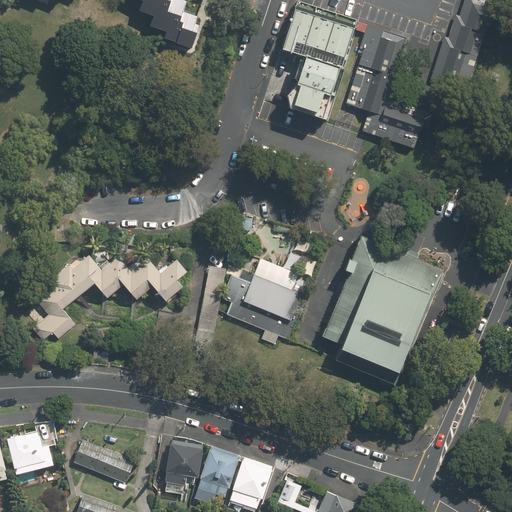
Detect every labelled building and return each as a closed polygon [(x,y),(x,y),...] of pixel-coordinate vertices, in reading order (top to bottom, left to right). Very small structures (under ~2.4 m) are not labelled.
[(142,0),(143,0),(139,11),(154,16),(150,26),(167,31),(165,38),(188,46),(186,51),(192,53),(201,27),(196,25),(199,17),(184,12),(188,1),(185,0),(142,0)] [(296,0),(281,49),(306,57),(297,86),(289,95),(290,107),(325,118),(356,19),(296,0)] [(441,35),(427,78),(445,84),(448,77),(467,83),(491,9),(480,5),(481,0),(461,0),(457,14),(453,13),(446,36),(441,35)] [(204,15),(202,27),(217,30),(219,18),(204,15)] [(367,25),(343,102),(366,109),(359,130),(409,145),(416,125),(427,128),(432,111),(385,96),(404,36),(367,25)] [(253,216),(240,214),(239,231),(252,232),(253,216)] [(442,268),(360,234),(318,337),(399,371),(442,268)] [(275,252),(277,252),(279,253),(281,253),(282,253),(284,252),(285,251),(286,250),(287,249),(288,248),(288,246),(289,245),(289,243),(289,242),(288,240),(287,239),(286,238),(285,237),(284,236),(282,236),(281,235),(279,235),(278,235),(277,236),(275,237),(274,237),(273,239),(272,240),(272,241),(271,243),(271,244),(271,246),(272,247),(272,248),(273,250),(274,251),(275,252)] [(49,333),(56,340),(74,325),(61,309),(92,283),(105,300),(121,286),(134,301),(152,286),(164,301),(181,287),(175,279),(185,270),(175,259),(157,273),(145,258),(129,271),(116,256),(100,269),(88,255),(71,269),(67,264),(46,281),(50,286),(33,300),(46,315),(30,328),(40,340),(49,333)] [(292,312),(300,290),(292,286),(297,272),(259,257),(250,281),(231,274),(217,309),(263,327),(259,337),(274,343),(278,333),(290,338),(300,315),(292,312)] [(37,431),(9,438),(18,472),(46,465),(52,464),(47,444),(41,445),(37,431)] [(135,460),(84,439),(75,461),(126,481),(135,460)] [(170,441),(165,469),(164,478),(184,482),(185,472),(198,475),(202,446),(170,441)] [(242,460),(211,448),(200,477),(231,489),(242,460)] [(272,471),(242,459),(242,460),(231,489),(260,500),(272,471)] [(300,485),(288,480),(280,502),(291,507),(305,511),(317,511),(318,511),(293,502),(300,485)] [(356,511),(360,503),(326,490),(318,511),(317,511),(356,511)] [(135,511),(136,511),(84,494),(77,511),(135,511)]
